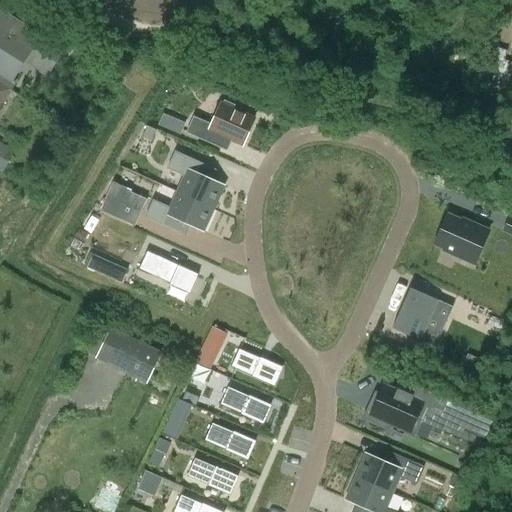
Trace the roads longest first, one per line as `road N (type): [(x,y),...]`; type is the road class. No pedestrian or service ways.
road 1 (residential): [(326,368),(351,342),(414,204),(411,181),(381,145),(320,131)]
road 2 (residential): [(320,131),(290,139),(260,180),(248,229),(266,316),(293,350),(326,368)]
road 3 (residential): [(298,511),(323,425),(326,368)]
